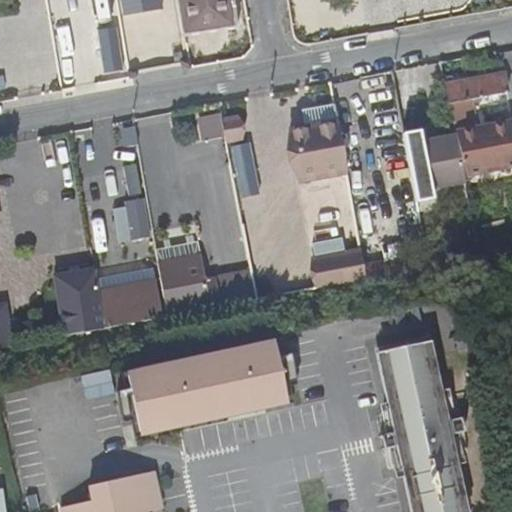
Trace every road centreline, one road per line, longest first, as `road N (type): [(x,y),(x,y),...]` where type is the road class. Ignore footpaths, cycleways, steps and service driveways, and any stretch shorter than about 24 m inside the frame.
road 1 (residential): [(275,69),(0,122)]
road 2 (residential): [(511,25),(275,69)]
